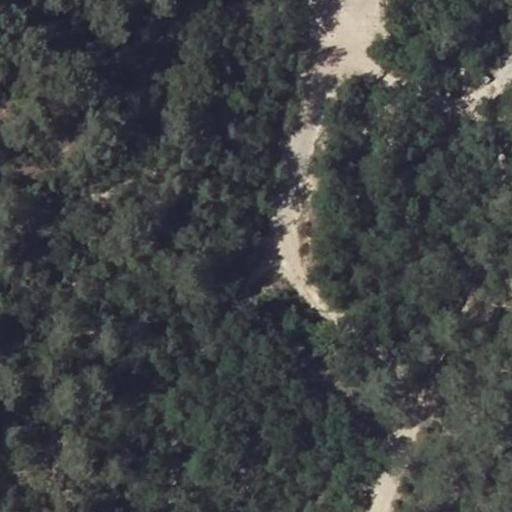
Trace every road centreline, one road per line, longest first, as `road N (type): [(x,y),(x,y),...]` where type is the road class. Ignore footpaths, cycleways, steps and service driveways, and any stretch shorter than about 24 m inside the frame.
road 1 (track): [(377,511),(473,294),(496,193),(490,149),(468,105),(511,59)]
road 2 (track): [(431,389),(320,318),(292,269),(285,216),(297,146),(335,34),(304,0)]
road 3 (track): [(173,511),(176,477),(161,408),(167,387),(288,238)]
road 4 (track): [(468,105),(329,52)]
